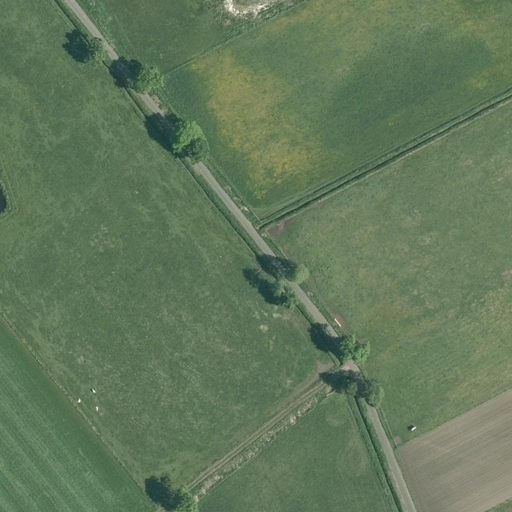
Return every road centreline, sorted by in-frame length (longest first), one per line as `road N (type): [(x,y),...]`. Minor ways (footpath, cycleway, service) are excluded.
road 1 (unclassified): [(66,0),(333,339),(410,511)]
road 2 (track): [(358,383),(175,511)]
